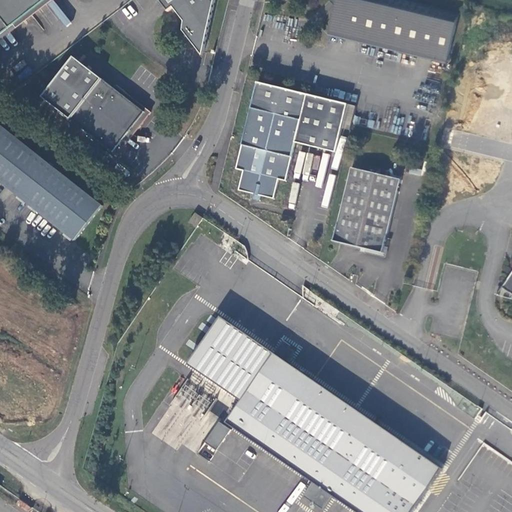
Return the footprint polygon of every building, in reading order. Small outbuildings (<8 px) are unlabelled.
[(0,0),(0,33),(42,0),(0,0)] [(160,0),(169,11),(175,7),(186,22),(184,31),(204,56),(217,1),(214,0),(160,0)] [(459,13),(403,0),(337,0),(329,35),(446,64),(459,13)] [(114,88),(103,80),(71,120),(118,156),(124,148),(120,144),(136,123),(141,127),(152,113),(138,102),(135,105),(114,88)] [(349,104),(259,82),(238,169),(245,170),(240,190),(257,194),(275,199),(280,179),(287,181),(297,142),(337,152),(349,104)] [(114,88),(135,105),(138,102),(116,85),(114,88)] [(120,144),(124,148),(141,127),(136,123),(120,144)] [(103,206),(0,124),(0,181),(75,241),(103,206)] [(362,249),(383,254),(400,182),(352,170),(334,242),(362,249)] [(198,227),(204,218),(197,211),(191,221),(198,227)] [(511,273),(502,287),(509,292),(511,294),(511,273)] [(389,433),(215,312),(181,358),(237,395),(223,415),(312,480),(301,496),(315,506),(326,490),(349,505),(359,511),(401,511),(433,465),(389,433)]
